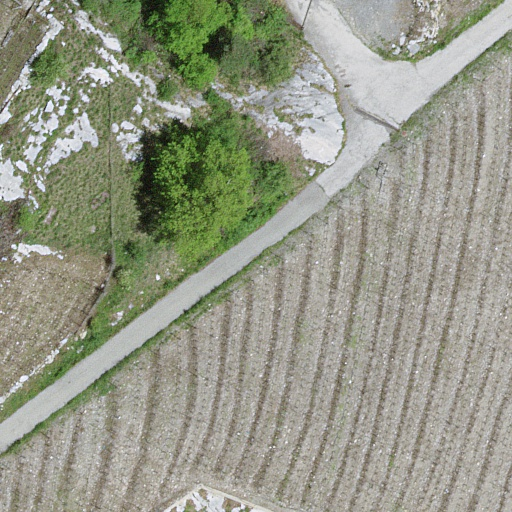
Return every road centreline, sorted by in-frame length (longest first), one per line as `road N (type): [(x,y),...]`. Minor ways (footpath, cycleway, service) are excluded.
road 1 (track): [(391,119),(314,202),(182,316),(0,451)]
road 2 (track): [(511,23),(391,119)]
road 3 (track): [(304,0),(391,119)]
